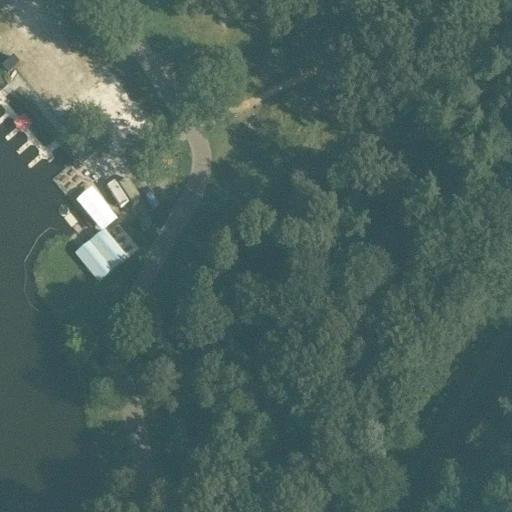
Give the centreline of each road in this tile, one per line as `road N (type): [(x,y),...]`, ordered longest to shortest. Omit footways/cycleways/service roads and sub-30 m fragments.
road 1 (track): [(152,511),(117,343),(196,182),(194,129)]
road 2 (track): [(194,129),(103,0)]
